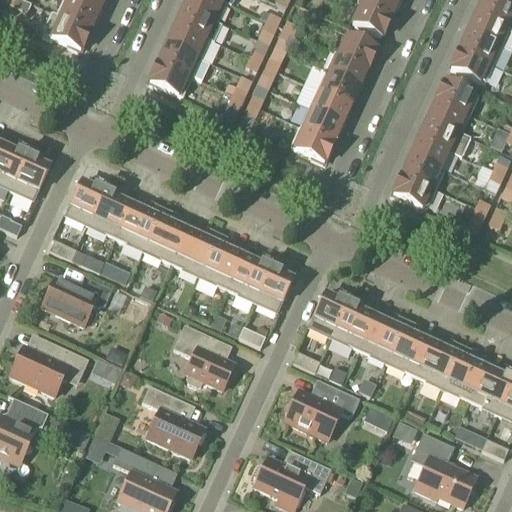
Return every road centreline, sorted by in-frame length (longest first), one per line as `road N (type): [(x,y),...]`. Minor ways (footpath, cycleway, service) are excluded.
road 1 (residential): [(206,511),(330,242)]
road 2 (residential): [(351,252),(467,0)]
road 3 (residential): [(310,233),(417,0)]
road 4 (residential): [(310,233),(108,139)]
road 5 (residential): [(0,321),(86,130)]
road 6 (residential): [(511,326),(351,252)]
road 7 (residential): [(108,139),(172,0)]
road 8 (residential): [(66,121),(123,0)]
